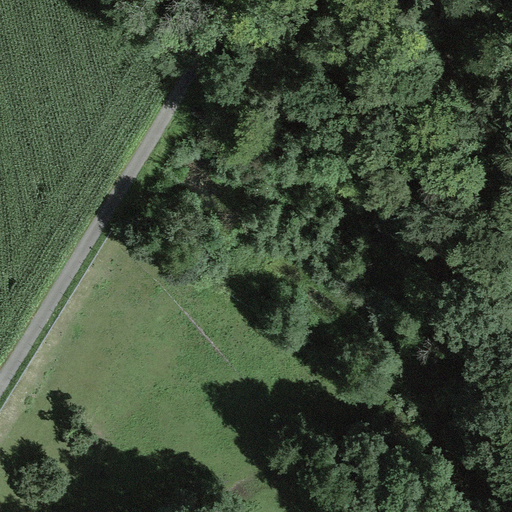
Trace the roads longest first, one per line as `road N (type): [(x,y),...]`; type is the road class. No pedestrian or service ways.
road 1 (track): [(236,0),(0,385)]
road 2 (track): [(511,186),(485,112),(419,0)]
